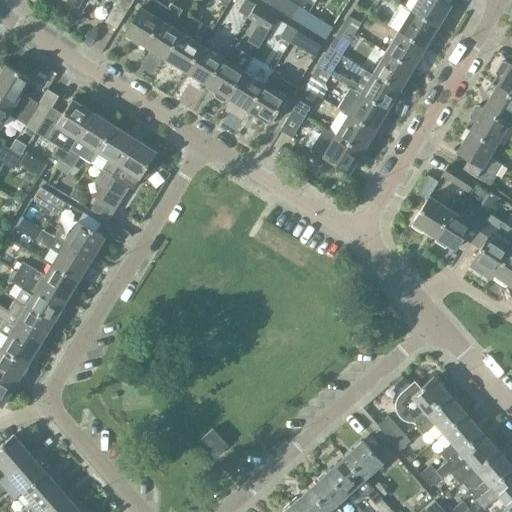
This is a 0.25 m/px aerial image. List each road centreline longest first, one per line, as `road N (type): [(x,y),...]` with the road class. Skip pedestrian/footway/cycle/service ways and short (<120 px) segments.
road 1 (residential): [(143,511),(54,392),(200,136)]
road 2 (residential): [(436,323),(226,511)]
road 3 (residential): [(359,231),(496,0)]
road 4 (residential): [(200,136),(0,11)]
road 5 (residential): [(359,231),(200,136)]
